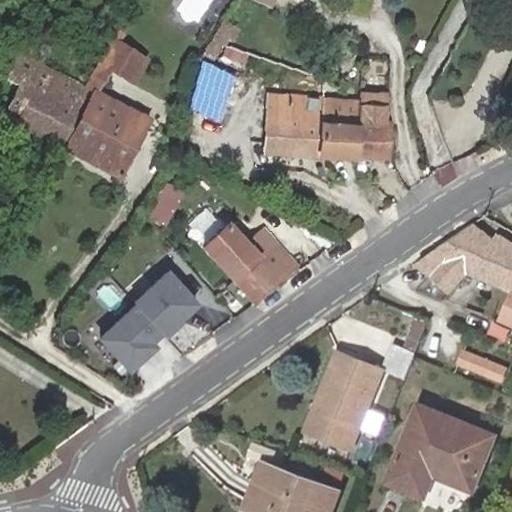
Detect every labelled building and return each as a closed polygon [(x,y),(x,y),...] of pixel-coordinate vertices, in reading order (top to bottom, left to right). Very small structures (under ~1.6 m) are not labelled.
[(238,32),(222,22),(210,40),(220,46),(221,43),(224,45),(229,36),(233,39),(238,32)] [(92,70),(104,77),(123,46),(111,39),(92,70)] [(220,46),(210,40),(198,60),(202,62),(207,65),(220,46)] [(5,115),(63,146),(92,90),(83,86),(47,68),(17,53),(6,77),(20,84),(5,115)] [(128,80),(136,67),(122,58),(114,71),(128,80)] [(207,65),(202,62),(189,106),(216,120),(231,78),(207,65)] [(92,90),(63,146),(120,177),(149,119),(96,92),(104,77),(92,70),(83,86),(92,90)] [(384,123),(386,104),(387,95),(360,93),(359,102),(356,157),(389,159),(390,124),(384,123)] [(264,152),(319,155),(321,99),(269,95),(264,152)] [(319,155),(356,157),(359,102),(321,99),(319,155)] [(468,273),(509,289),(511,290),(511,242),(499,235),(493,242),(471,224),(427,257),(417,263),(450,292),(468,273)] [(221,264),(255,302),(296,268),(263,229),(244,245),(228,227),(209,243),(225,261),(221,264)] [(174,245),(163,254),(186,279),(196,270),(174,245)] [(174,276),(105,341),(133,371),(202,306),(174,276)] [(511,293),(500,321),(511,325),(511,293)] [(431,318),(420,314),(405,353),(415,357),(431,318)] [(508,369),(463,350),(457,363),(503,382),(508,369)] [(350,375),(358,359),(340,352),(334,368),(350,375)] [(382,370),(358,359),(350,375),(334,368),(307,430),(350,448),(382,370)] [(434,476),(472,492),(495,437),(421,407),(387,482),(426,498),(434,476)] [(262,511),(327,511),(336,493),(265,463),(246,505),(262,511)] [(426,498),(387,482),(384,490),(422,505),(426,498)]
